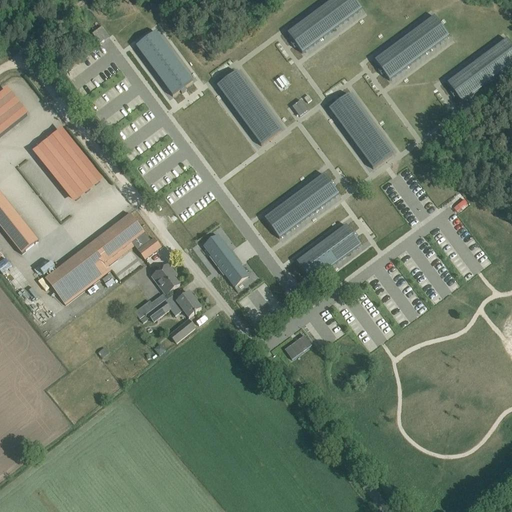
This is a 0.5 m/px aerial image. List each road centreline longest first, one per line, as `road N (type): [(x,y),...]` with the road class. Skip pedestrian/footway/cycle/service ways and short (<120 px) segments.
road 1 (unclassified): [(382,511),(138,200)]
road 2 (track): [(138,200),(14,56)]
